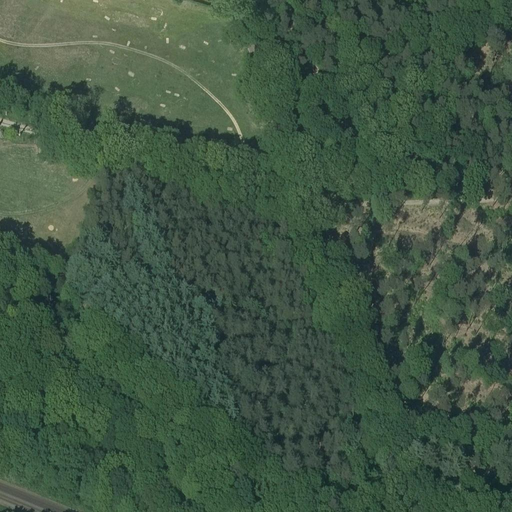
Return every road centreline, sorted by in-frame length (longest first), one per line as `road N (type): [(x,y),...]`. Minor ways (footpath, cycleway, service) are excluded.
road 1 (unclassified): [(407,511),(237,0)]
road 2 (track): [(306,206),(0,122)]
road 3 (track): [(0,388),(187,511)]
